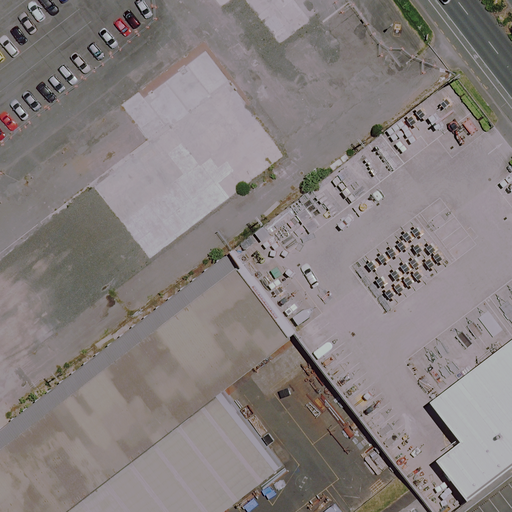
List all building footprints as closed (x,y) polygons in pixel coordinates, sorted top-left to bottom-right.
[(313,3),(309,6),(304,0),(212,0),(220,9),(232,0),(242,0),(270,35),(266,38),(278,54),(320,23),(325,18),(313,3)] [(0,348),(14,368),(285,159),(256,122),(228,85),(199,48),(26,181),(38,196),(0,224),(0,348)] [(212,262),(0,430),(0,511),(216,511),(262,477),(206,406),(280,348),(274,341),(212,262)] [(511,470),(511,345),(435,403),(466,445),(445,461),(474,499),(511,470)] [(448,511),(431,490),(403,511),(448,511)]
